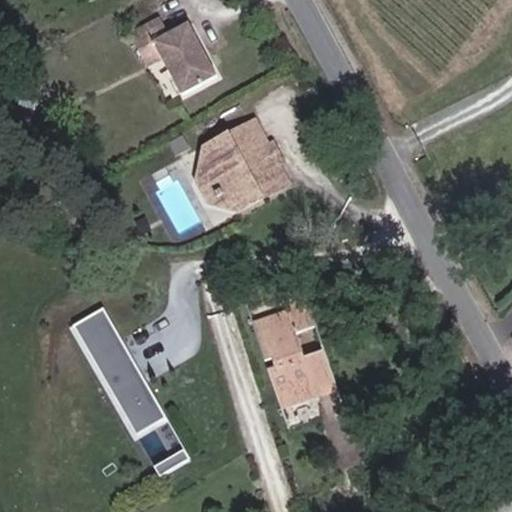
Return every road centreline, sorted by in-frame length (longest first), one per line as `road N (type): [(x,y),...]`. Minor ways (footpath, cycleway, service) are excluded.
road 1 (unclassified): [(511,374),(296,0)]
road 2 (unknown): [(422,224),(196,268)]
